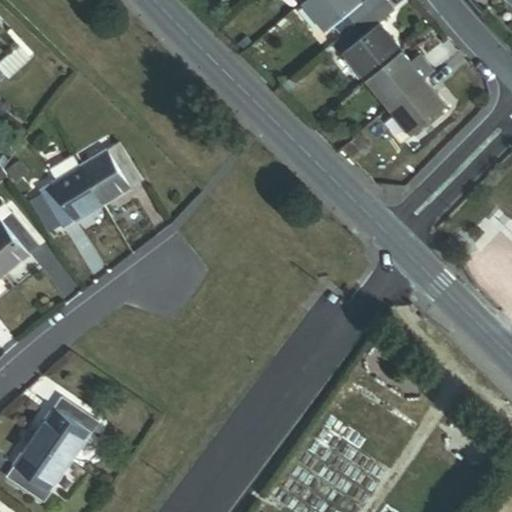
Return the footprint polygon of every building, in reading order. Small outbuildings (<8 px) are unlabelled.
[(358,23),(386,1),(385,0),(365,0),(363,1),(362,0),(307,0),(305,2),(327,30),(335,24),(344,34),(358,23)] [(368,80),(403,51),(380,23),(394,11),(386,1),(358,23),(367,34),(345,52),(368,80)] [(345,52),(367,34),(358,23),(344,34),(336,41),(345,52)] [(0,73),(10,84),(32,61),(0,30),(0,73)] [(390,107),(426,78),(416,66),(403,51),(368,80),(390,107)] [(426,78),(434,71),(425,59),(416,66),(426,78)] [(413,135),(448,106),(426,78),(390,107),(413,135)] [(125,182),(136,175),(110,138),(99,146),(125,182)] [(96,202),(125,182),(99,146),(71,166),(96,202)] [(70,220),(96,202),(71,166),(45,184),(70,220)] [(60,228),(70,220),(45,184),(34,191),(60,228)] [(0,226),(25,256),(36,246),(7,212),(0,217),(0,226)] [(0,274),(1,276),(25,256),(0,226),(0,274)] [(87,437),(95,425),(58,400),(50,411),(87,437)] [(67,466),(87,437),(50,411),(30,441),(67,466)] [(47,495),(67,466),(30,441),(10,470),(47,495)] [(40,506),(47,495),(10,470),(3,481),(40,506)]
